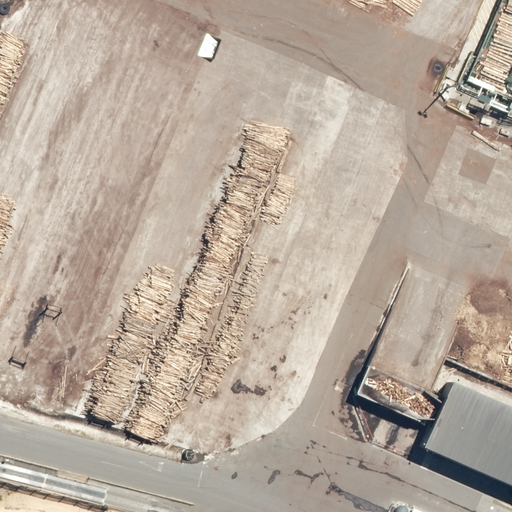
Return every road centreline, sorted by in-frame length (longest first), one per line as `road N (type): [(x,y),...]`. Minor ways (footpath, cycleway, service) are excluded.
road 1 (track): [(450,0),(416,78),(308,423)]
road 2 (track): [(416,78),(225,0)]
